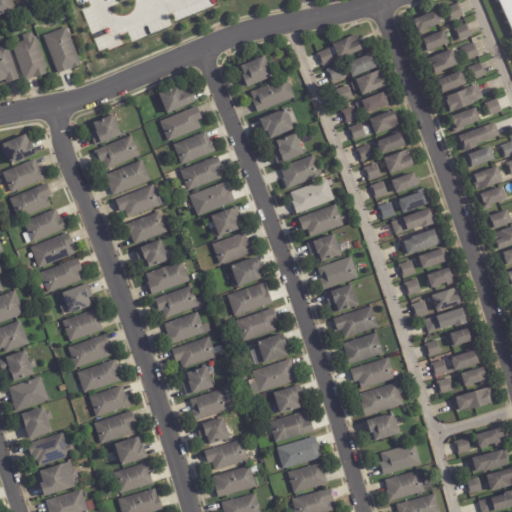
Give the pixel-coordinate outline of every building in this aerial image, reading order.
[(0,0),(8,0),(13,13),(0,18),(0,0)] [(460,4),(465,16),(452,21),(447,8),(460,3),(460,4)] [(441,21),(440,21),(441,23),(424,30),(425,33),(416,37),(412,28),(416,26),(414,20),(437,10),(441,21)] [(469,24),(473,36),(461,41),(456,28),(468,23),(469,24)] [(82,66),(59,75),(44,37),(45,37),(43,32),(49,30),(51,35),(67,28),(82,66)] [(447,30),(452,41),(425,53),(420,40),(447,29),(447,30)] [(36,79),(26,82),(13,46),(25,42),(23,36),(32,33),(34,39),(37,38),(48,70),(46,71),(47,76),(37,80),(36,79)] [(359,39),(359,40),(360,39),(364,48),(340,58),(334,43),(356,33),(359,39)] [(477,44),(481,55),(468,60),(463,48),(476,43),(477,44)] [(18,81),(8,85),(6,81),(0,83),(0,53),(3,52),(2,49),(8,46),(21,80),(18,81)] [(331,48),(336,61),(323,66),(318,53),(331,48)] [(456,50),(462,63),(435,74),(428,59),(455,48),(456,50)] [(375,56),(379,66),(356,76),(351,65),(353,65),(352,62),(373,53),(375,56)] [(248,85),(244,76),(242,77),(238,68),(265,55),(274,76),(249,87),(248,85)] [(483,64),(488,75),(476,80),(471,67),(483,62),(483,64)] [(346,75),(346,77),(333,82),(328,69),(341,64),(346,75)] [(383,74),(384,75),(386,74),(389,84),(364,94),(359,79),(381,69),(383,74)] [(464,72),(464,73),(465,72),(469,83),(461,86),(459,86),(457,88),(442,94),(436,79),(440,77),(441,79),(463,70),(464,72)] [(259,111),(254,101),(256,100),(252,92),(288,77),(296,97),(259,113),(259,111)] [(190,91),(195,103),(167,114),(158,93),(179,85),(182,93),(190,90),(190,91)] [(350,86),(355,98),(342,103),(337,90),(350,85),(350,86)] [(477,87),(481,99),(473,102),(474,104),(451,112),(449,106),(444,108),(440,99),(476,85),(477,87)] [(388,93),(390,97),(388,98),(390,103),(368,112),(363,99),(387,90),(388,93)] [(500,100),(504,111),(491,116),(486,103),(499,99),(500,100)] [(197,108),(202,118),(198,120),(202,128),(168,142),(159,122),(197,106),(197,108)] [(356,107),(360,119),(347,124),(342,111),(355,106),(356,107)] [(480,117),(480,118),(479,118),(480,121),(463,128),(463,129),(454,133),(450,125),(455,123),(452,117),(476,108),(480,117)] [(286,110),(288,110),(290,114),(291,113),(297,128),(269,140),(261,120),(263,119),(262,118),(285,109),(286,110)] [(397,118),(400,124),(377,134),(371,118),(395,109),(398,118),(397,118)] [(95,145),(91,133),(96,131),(93,124),(96,123),(95,122),(115,114),(124,134),(96,146),(95,145)] [(367,135),(367,136),(354,140),(350,128),(362,123),(367,135)] [(495,125),(499,136),(476,145),(477,147),(461,153),(457,145),(461,143),(459,136),(494,123),(495,125)] [(403,135),(407,144),(383,153),(379,143),(380,142),(379,140),(402,131),(403,135)] [(207,133),(211,142),(212,142),(216,151),(182,165),(174,145),(206,132),(207,133)] [(302,141),(306,153),(279,164),(274,151),(278,150),(275,142),(298,133),(302,141)] [(31,142),(36,154),(12,164),(9,158),(6,160),(0,146),(3,145),(3,144),(25,134),(29,143),(31,142)] [(108,169),(105,161),(101,163),(96,151),(133,135),(141,156),(108,169)] [(511,156),(506,159),(502,146),(511,142),(511,156)] [(371,145),(375,157),(362,162),(357,149),(370,144),(371,145)] [(493,148),(497,159),(470,169),(465,156),(493,146),(493,148)] [(410,154),(411,155),(412,155),(415,163),(391,173),(385,157),(408,149),(410,154)] [(319,166),(323,176),(289,189),(285,178),(286,178),(282,168),(315,155),(319,166)] [(218,158),(222,168),(218,169),(222,178),(188,192),(180,171),(218,156),(218,158)] [(37,160),(41,169),(42,168),(46,178),(12,193),(3,173),(36,159),(37,160)] [(115,196),(109,183),(111,182),(108,174),(143,160),(152,180),(115,196)] [(377,168),(379,175),(366,180),(360,167),(374,162),(377,168)] [(497,170),(501,180),(473,190),(467,175),(495,165),(497,170)] [(415,179),(416,181),(414,182),(415,184),(393,193),(388,180),(410,172),(412,178),(414,177),(415,179)] [(298,212),(294,201),(295,201),(292,193),(329,179),(336,200),(298,214),(298,212)] [(385,192),(386,194),(373,199),(368,185),(381,181),(385,192)] [(228,183),(231,190),(232,190),(236,202),(198,217),(191,196),(227,182),(228,183)] [(48,185),(52,195),(48,197),(51,206),(18,219),(10,200),(47,184),(48,185)] [(159,198),(162,206),(129,219),(126,210),(122,212),(117,200),(154,185),(159,198)] [(503,197),(503,199),(500,200),(499,202),(495,204),(493,202),(486,205),(487,208),(479,210),(476,202),(480,201),(478,193),(499,186),(503,197)] [(420,195),(423,204),(399,212),(395,202),(397,201),(396,199),(419,191),(420,195)] [(388,202),(393,213),(379,219),(374,206),(388,201),(388,202)] [(308,231),(308,229),(304,231),(300,218),(338,204),(346,225),(311,238),(308,231)] [(240,218),(241,219),(237,221),(240,229),(219,237),(211,217),(236,207),(240,218)] [(428,215),(428,217),(426,218),(429,224),(418,228),(417,225),(389,236),(385,223),(425,208),(428,215)] [(57,210),(60,220),(62,219),(66,229),(32,243),(24,223),(56,210),(57,210)] [(511,218),(511,223),(492,230),(488,217),(510,210),(511,218)] [(136,243),(132,234),(131,235),(127,225),(161,211),(169,232),(136,245),(136,243)] [(511,245),(499,250),(496,241),(494,242),(492,235),(511,228),(511,245)] [(433,237),(436,243),(433,244),(433,245),(404,255),(404,254),(398,256),(394,243),(407,239),(407,237),(431,229),(433,237)] [(246,234),(249,243),(251,242),(255,253),(220,265),(213,245),(246,233),(246,234)] [(69,235),(73,245),(72,246),(75,254),(39,269),(31,249),(69,234),(69,235)] [(337,236),(343,255),(320,263),(317,255),(313,256),(309,244),(336,234),(337,236)] [(140,261),(136,250),(162,240),(170,261),(150,268),(147,269),(143,261),(140,262),(140,261)] [(448,256),(449,261),(447,261),(447,262),(425,269),(420,257),(445,248),(448,256)] [(511,264),(508,266),(506,260),(501,261),(499,255),(511,250),(511,264)] [(323,286),(321,279),(323,278),(320,269),(352,257),(360,278),(325,290),(323,286)] [(261,268),(262,270),(260,271),(263,279),(235,289),(230,275),(233,273),(231,267),(257,258),(261,268)] [(79,260),(83,270),(78,272),(81,281),(49,293),(41,273),(79,259),(79,260)] [(409,261),(413,273),(400,277),(396,264),(409,260),(409,261)] [(153,294),(149,283),(150,282),(147,274),(183,261),(191,281),(153,295),(153,294)] [(453,276),(456,284),(448,287),(447,284),(433,289),(429,276),(451,269),(453,276)] [(419,290),(419,291),(406,296),(401,282),(414,278),(419,290)] [(266,284),(269,291),(270,291),(274,304),(236,317),(229,296),(266,283),(266,284)] [(335,306),(335,305),(331,306),(326,294),(354,284),(361,305),(338,313),(335,306)] [(88,285),(93,297),(89,298),(91,306),(90,307),(90,308),(71,315),(63,294),(88,285)] [(195,292),(200,306),(166,319),(163,311),(160,312),(156,300),(193,286),(195,292)] [(460,292),(463,302),(438,311),(433,295),(458,286),(460,292)] [(0,323),(0,297),(16,291),(25,314),(0,323)] [(423,304),(426,312),(413,317),(408,304),(421,299),(423,304)] [(344,331),(344,330),(339,332),(335,320),(373,307),(380,328),(346,339),(344,331)] [(464,314),(467,322),(454,326),(453,324),(426,333),(422,319),(462,307),(464,314)] [(275,310),(279,321),(275,323),(278,331),(243,343),(236,321),(275,309),(275,310)] [(101,319),(100,320),(103,331),(71,342),(63,322),(98,310),(101,319)] [(171,342),(168,335),(170,335),(166,324),(199,312),(204,326),(208,325),(211,330),(206,332),(207,333),(172,346),(171,342)] [(4,350),(4,348),(0,350),(0,328),(21,321),(30,345),(6,354),(4,350)] [(228,323),(230,330),(225,331),(222,325),(228,323)] [(470,335),(471,340),(452,345),(449,346),(445,334),(467,327),(470,335)] [(347,358),(346,355),(348,354),(345,345),(378,333),(385,354),(350,367),(347,358)] [(286,334),(290,345),(288,346),(291,355),(266,363),(256,366),(251,352),(261,348),(260,343),(286,334)] [(108,336),(112,348),(108,350),(111,359),(77,371),(70,350),(108,336)] [(182,362),(182,361),(178,362),(173,350),(211,337),(218,358),(185,369),(182,362)] [(435,340),(439,352),(426,357),(422,344),(434,339),(435,340)] [(473,353),(476,362),(452,370),(448,359),(450,359),(449,356),(472,349),(473,353)] [(6,375),(6,373),(4,374),(0,363),(0,360),(27,350),(31,360),(35,359),(38,367),(34,369),(36,374),(16,382),(16,381),(12,383),(8,374),(6,375)] [(361,383),(360,381),(356,383),(352,371),(391,358),(397,379),(363,390),(361,383)] [(444,368),(446,372),(432,376),(428,363),(442,359),(444,368)] [(117,361),(120,372),(119,373),(122,381),(85,394),(78,373),(116,360),(117,361)] [(292,361),(296,372),(294,373),(297,381),(260,394),(253,372),(292,360),(292,361)] [(212,376),(216,388),(195,395),(194,394),(188,396),(184,384),(188,383),(185,374),(209,367),(212,376)] [(482,374),(484,382),(479,384),(478,381),(461,386),(457,373),(480,367),(482,374)] [(447,378),(451,390),(437,394),(433,381),(447,376),(447,378)] [(16,411),(12,399),(13,399),(10,389),(42,377),(50,401),(17,413),(16,411)] [(401,395),(404,405),(366,417),(362,405),(363,404),(361,396),(398,384),(401,395)] [(124,387),(127,397),(129,396),(132,406),(97,418),(90,398),(124,386),(124,387)] [(488,390),(491,401),(467,408),(458,410),(458,409),(453,411),(449,397),(486,386),(488,390)] [(302,397),(303,400),(299,401),(302,410),(281,417),(274,396),(299,387),(302,397)] [(232,411),(196,422),(193,411),(195,410),(192,400),(224,389),(232,411)] [(32,440),(28,428),(23,430),(19,417),(46,408),(47,412),(51,411),(54,419),(50,420),(54,432),(32,440)] [(135,412),(139,424),(134,426),(137,434),(103,445),(96,424),(134,412),(135,412)] [(307,419),(308,421),(312,419),(315,432),(277,444),(270,423),(305,412),(307,419)] [(396,420),(401,435),(377,442),(376,441),(373,442),(367,422),(392,414),(394,419),(396,418),(396,420)] [(229,427),(232,439),(212,446),(212,445),(208,446),(206,438),(202,439),(198,427),(226,418),(229,427)] [(505,436),(506,438),(501,439),(502,443),(481,449),(478,436),(503,429),(505,436)] [(29,457),(29,456),(28,456),(24,443),(60,432),(63,444),(69,442),(72,451),(67,452),(68,455),(36,466),(34,459),(30,460),(29,457)] [(317,438),(320,449),(319,450),(322,458),(285,470),(278,449),(317,437),(317,438)] [(146,447),(149,458),(123,466),(121,460),(118,461),(113,446),(141,438),(144,446),(145,445),(146,447)] [(473,450),(473,452),(459,456),(455,442),(469,438),(473,450)] [(247,452),(250,461),(216,472),(214,463),(209,464),(206,452),(244,440),(247,452)] [(383,474),(380,464),(385,463),(382,454),(417,444),(423,466),(384,477),(383,474)] [(509,454),(511,465),(488,472),(487,470),(479,473),(478,472),(474,473),(470,461),(509,450),(510,453),(509,453),(509,454)] [(78,478),(74,480),(77,487),(46,497),(38,473),(72,463),(75,471),(77,471),(79,478),(78,478)] [(151,470),(153,474),(152,475),(155,485),(121,495),(115,474),(149,463),(151,470)] [(327,473),(328,473),(326,474),(329,485),(295,494),(289,473),(325,463),(327,473)] [(219,496),(216,486),(218,485),(215,477),(252,467),(258,488),(220,499),(219,496)] [(511,487),(492,493),(488,477),(511,470),(511,487)] [(421,476),(426,493),(390,502),(387,492),(389,491),(386,481),(420,471),(421,476)] [(481,485),(483,492),(470,495),(467,482),(480,479),(481,485)] [(332,490),(335,502),(332,503),(334,511),(295,511),(293,500),(331,489),(332,490)] [(87,503),(89,511),(50,511),(47,501),(83,490),(87,503)] [(161,498),(164,511),(160,511),(122,511),(119,500),(157,490),(159,498),(161,498)] [(511,508),(498,511),(483,511),(480,502),(494,499),(508,496),(507,493),(511,491),(511,508)] [(225,511),(223,503),(257,495),(261,511),(225,511)] [(399,511),(398,505),(436,495),(440,511),(399,511)]
